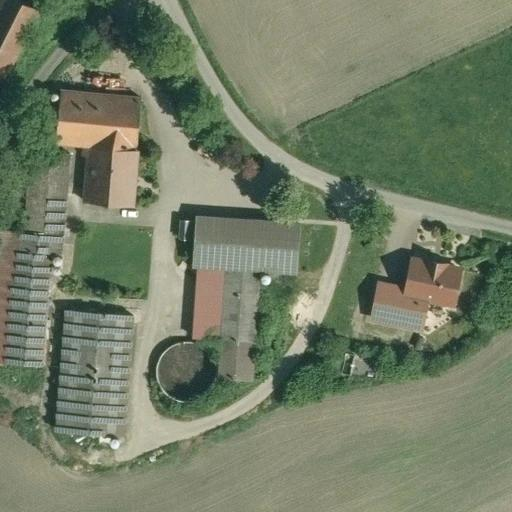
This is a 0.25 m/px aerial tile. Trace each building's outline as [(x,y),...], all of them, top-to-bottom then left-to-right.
[(39,11),(13,0),(0,0),(0,79),(6,83),(39,11)] [(141,97),(99,93),(61,90),(56,141),(84,144),(137,149),(141,97)] [(137,149),(84,144),(83,155),(88,155),(85,201),(133,204),(137,149)] [(24,232),(0,229),(0,361),(42,365),(49,284),(49,283),(52,252),(62,253),(70,153),(31,150),(24,232)] [(299,223),(198,216),(195,263),(198,264),(260,268),(296,270),(299,223)] [(178,238),(191,239),(192,218),(179,217),(178,238)] [(443,264),(430,261),(427,262),(413,259),(407,288),(406,292),(430,297),(433,301),(444,303),(448,301),(453,302),(460,269),(445,266),(443,264)] [(260,268),(198,264),(193,336),(220,338),(218,377),(252,380),(260,268)] [(430,297),(406,292),(407,288),(380,282),(373,315),(372,318),(414,326),(418,304),(430,297)] [(133,315),(66,309),(57,430),(123,436),(133,315)] [(182,341),(178,342),(175,343),(172,344),(168,347),(165,349),(162,352),(160,355),(159,358),(158,361),(157,365),(156,368),(156,372),(156,376),(157,380),(159,383),(161,388),(165,392),(169,395),(172,398),(176,400),(183,401),(188,401),(195,400),(200,398),(204,395),(208,393),(210,390),(213,386),(214,383),(215,381),(216,377),(217,373),(217,370),(216,365),(215,361),(214,357),(212,354),(209,351),(206,348),(202,345),(198,343),(195,342),(190,341),(186,340),(182,341)]
